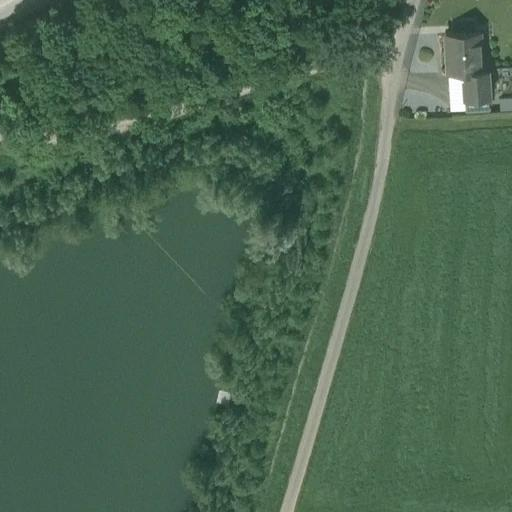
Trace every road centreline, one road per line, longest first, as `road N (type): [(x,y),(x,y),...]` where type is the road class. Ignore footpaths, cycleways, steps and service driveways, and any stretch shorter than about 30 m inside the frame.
road 1 (unclassified): [(414,0),(398,44),(369,204),(281,511)]
road 2 (track): [(0,131),(66,141),(398,44)]
